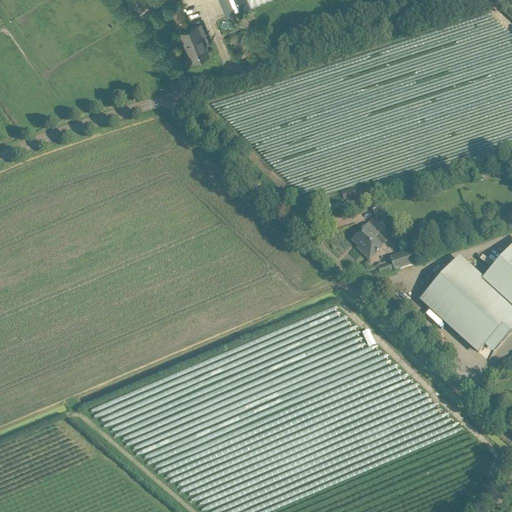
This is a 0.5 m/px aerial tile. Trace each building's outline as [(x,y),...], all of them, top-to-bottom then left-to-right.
[(246,0),(219,0),(227,17),(250,7),(246,0)] [(209,54),(197,26),(180,33),(181,34),(181,33),(192,61),(209,54)] [(356,197),(354,189),(341,193),(343,200),(356,197)] [(387,213),(384,206),(373,210),(376,217),(387,213)] [(368,224),(351,241),(357,247),(356,248),(369,261),(383,247),(382,247),(386,242),(379,235),(379,234),(368,224)] [(458,260),(421,300),(479,352),(511,316),(511,248),(482,282),(458,260)] [(391,263),(368,270),(366,271),(370,280),(375,278),(415,265),(410,250),(389,259),(391,263)]
